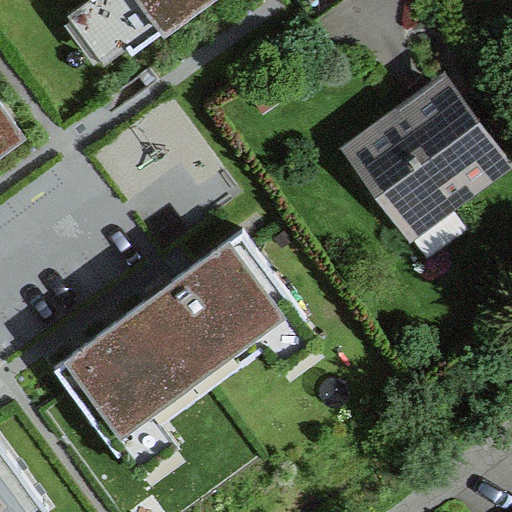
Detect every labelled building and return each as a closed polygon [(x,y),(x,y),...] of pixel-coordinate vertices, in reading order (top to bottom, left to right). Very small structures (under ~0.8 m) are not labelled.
[(97,0),(132,48),(199,0),(97,0)] [(493,165),(435,86),(352,146),(403,215),(393,222),(423,262),(468,230),(446,200),(493,165)] [(0,102),(0,146),(21,131),(13,121),(0,102)] [(313,331),(239,229),(160,286),(61,357),(137,462),(173,436),(153,409),(260,332),(278,356),(313,331)] [(0,511),(41,511),(51,505),(0,435),(0,511)]
